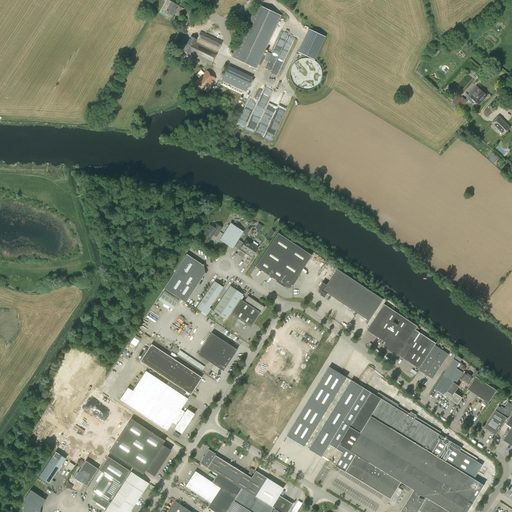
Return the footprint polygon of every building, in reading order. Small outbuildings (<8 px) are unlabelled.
[(167,0),(161,12),(168,16),(169,14),(172,16),(178,6),(167,0)] [(279,16),(257,5),(234,54),(232,57),(255,68),(257,64),(279,16)] [(306,29),(296,53),(314,60),(324,36),(306,29)] [(191,37),(183,51),(189,54),(193,57),(211,65),(222,42),(200,31),(196,40),(191,37)] [(267,61),(264,68),(279,74),(293,37),(286,35),(287,34),(280,32),(272,54),(266,52),(263,60),(267,61)] [(246,92),(252,78),(228,67),(221,80),(246,92)] [(202,92),(215,79),(206,70),(193,84),(202,92)] [(472,91),(468,95),(469,96),(476,101),(476,102),(479,105),(487,96),(476,86),(472,91)] [(452,101),(456,105),(454,106),(459,111),(460,109),(467,101),(466,100),(462,97),(461,98),(458,95),(452,101)] [(489,108),(484,113),(488,116),(492,112),(489,108)] [(499,116),(492,123),(503,135),(510,127),(499,116)] [(230,223),(219,240),(219,242),(227,245),(232,248),(243,231),(230,223)] [(213,227),(210,225),(204,234),(210,238),(215,231),(218,233),(221,227),(216,224),(214,227),(213,227)] [(274,232),(271,230),(266,236),(270,239),(274,232)] [(298,277),(298,276),(311,255),(278,233),(255,266),(272,278),(271,278),(284,287),(285,286),(288,288),(290,287),(292,285),(298,277)] [(239,249),(245,254),(251,244),(246,241),(244,244),(239,240),(236,244),(241,247),(239,249)] [(253,241),(251,244),(245,254),(251,258),(251,257),(257,248),(256,248),(258,244),(253,241)] [(164,288),(185,303),(205,273),(205,275),(206,274),(205,274),(205,273),(205,272),(204,271),(204,270),(204,269),(204,268),(203,267),(203,266),(203,265),(203,264),(203,265),(186,254),(164,288)] [(337,269),(327,285),(323,282),(319,288),(320,288),(318,290),(319,292),(321,294),(320,294),(325,297),(328,293),(365,318),(369,321),(383,299),(337,269)] [(223,287),(214,281),(196,308),(201,312),(201,313),(205,316),(206,315),(207,315),(211,309),(209,308),(211,305),(221,289),(223,287)] [(240,293),(230,286),(215,308),(213,311),(226,320),(243,294),(240,293)] [(158,300),(173,310),(179,301),(164,291),(158,300)] [(256,301),(247,296),(244,301),(241,300),(232,315),(238,319),(250,327),(256,318),(260,312),(261,313),(265,307),(259,303),(256,301)] [(418,331),(420,329),(417,327),(418,326),(384,304),(368,328),(367,330),(375,336),(385,343),(383,346),(390,351),(398,356),(398,355),(419,369),(436,343),(418,331)] [(197,354),(205,359),(223,371),(237,350),(211,333),(197,354)] [(151,344),(140,361),(169,381),(167,385),(145,371),(124,403),(166,431),(172,423),(176,426),(174,429),(181,434),(188,424),(194,414),(187,409),(185,412),(181,409),(182,406),(188,399),(187,398),(190,394),(190,395),(192,393),(202,377),(201,377),(151,344)] [(419,370),(432,379),(449,354),(435,345),(419,370)] [(177,354),(202,370),(204,367),(179,350),(177,354)] [(446,398),(450,400),(458,404),(462,397),(455,392),(459,386),(455,384),(463,372),(456,368),(459,363),(454,359),(443,376),(434,389),(444,395),(443,396),(446,398)] [(329,366),(287,436),(304,446),(347,377),(329,366)] [(462,381),(468,385),(473,377),(465,372),(460,379),(461,380),(461,381),(462,381)] [(476,377),(467,389),(488,403),(497,390),(476,377)] [(380,379),(375,388),(393,398),(398,389),(380,379)] [(309,449),(322,457),(330,444),(336,448),(343,452),(335,465),(345,471),(385,495),(391,499),(393,496),(398,487),(401,482),(411,488),(414,490),(402,509),(400,511),(467,511),(484,485),(480,483),(474,479),(478,472),(480,469),(483,465),(459,451),(462,447),(440,433),(441,432),(416,416),(417,414),(412,411),(410,413),(398,406),(398,405),(378,393),(377,396),(371,392),(364,388),(351,380),(309,449)] [(498,407),(496,410),(507,418),(511,409),(511,405),(511,404),(510,404),(509,403),(508,403),(507,405),(504,409),(502,408),(502,409),(500,408),(498,407)] [(486,425),(484,427),(496,435),(507,418),(496,410),(486,425)] [(511,427),(503,440),(511,445),(511,413),(506,423),(511,427)] [(145,470),(154,475),(165,458),(170,450),(162,445),(165,440),(131,418),(109,452),(142,474),(145,470)] [(61,443),(82,454),(88,444),(67,432),(61,443)] [(210,503),(208,507),(215,511),(279,511),(274,509),(272,511),(269,511),(273,507),(280,511),(287,511),(293,504),(279,495),(283,488),(255,471),(251,478),(215,455),(214,454),(208,450),(201,462),(200,464),(202,465),(217,474),(212,482),(195,471),(185,486),(210,503)] [(43,470),(39,477),(41,478),(52,486),(52,485),(55,482),(51,480),(52,479),(53,477),(57,472),(66,458),(55,452),(43,470)] [(109,503),(108,502),(120,484),(121,485),(130,471),(108,456),(99,470),(104,473),(92,492),(95,494),(91,499),(105,509),(109,503)] [(78,472),(77,472),(73,478),(81,483),(82,483),(87,486),(98,469),(85,461),(78,472)] [(129,511),(142,494),(149,483),(131,472),(104,511),(129,511)] [(39,511),(40,508),(45,500),(30,490),(25,498),(23,511),(39,511)] [(202,511),(203,510),(206,511),(209,511),(211,511),(198,502),(191,511),(177,503),(178,502),(175,500),(173,503),(173,504),(167,511),(202,511)]
